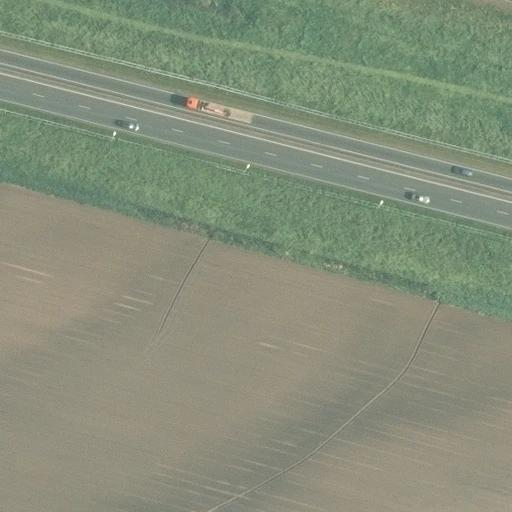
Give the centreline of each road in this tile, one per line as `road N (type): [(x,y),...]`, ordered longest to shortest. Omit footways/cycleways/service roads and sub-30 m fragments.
road 1 (trunk): [(511,185),(0,56)]
road 2 (trunk): [(0,84),(511,213)]
